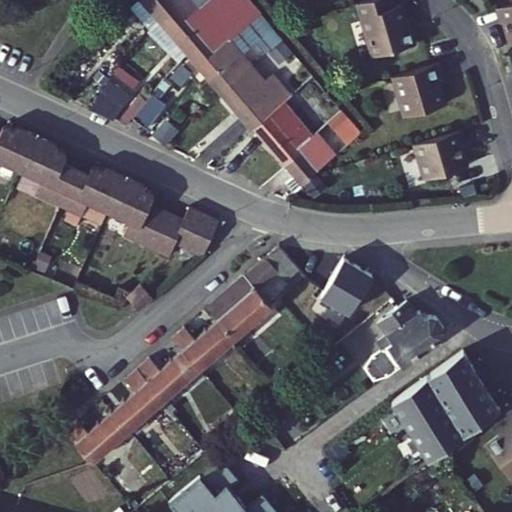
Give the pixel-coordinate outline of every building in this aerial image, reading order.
[(196,0),(217,22),(233,7),(239,13),(251,0),(196,0)] [(223,28),(258,66),(286,38),(278,29),(292,16),(301,25),(317,10),(307,0),(265,0),(261,4),(246,19),(239,13),(233,7),(217,22),(223,28)] [(251,0),(239,13),(246,19),(261,4),(265,0),(251,0)] [(395,0),(369,0),(360,2),(373,56),(415,46),(405,5),(397,7),(395,0)] [(127,56),(171,15),(164,8),(112,49),(123,60),(127,56)] [(107,74),(101,81),(126,89),(140,76),(140,70),(129,59),(174,18),(171,15),(127,56),(123,60),(107,74)] [(292,101),(329,65),(310,46),(301,54),(286,38),(258,66),(292,101)] [(457,38),(418,47),(428,88),(460,81),(454,55),(460,53),(457,38)] [(112,49),(97,63),(107,74),(123,60),(112,49)] [(195,55),(192,52),(160,89),(195,55)] [(195,55),(160,89),(172,101),(192,80),(187,74),(200,59),(195,55)] [(349,107),(354,103),(324,71),(292,101),(322,132),(349,107)] [(365,93),(387,117),(401,104),(379,80),(365,93)] [(128,110),(145,125),(163,105),(147,90),(128,110)] [(376,127),(354,103),(349,107),(371,132),(376,127)] [(371,132),(349,107),(322,132),(335,145),(327,154),(336,164),(371,132)] [(482,127),(477,112),(430,127),(441,162),(485,149),(478,128),(482,127)] [(0,160),(36,178),(31,190),(77,212),(82,200),(122,218),(116,230),(158,250),(163,238),(192,252),(209,216),(182,203),(175,216),(143,202),(146,196),(147,194),(146,192),(145,191),(144,190),(138,187),(140,183),(100,164),(98,168),(92,164),(90,164),(88,164),(86,165),(85,167),(82,173),(57,161),(60,155),(60,154),(60,152),(59,150),(58,148),(51,145),(52,141),(14,124),(12,126),(6,123),(4,122),(2,123),(1,124),(0,125),(0,160)] [(400,156),(409,185),(421,181),(413,152),(400,156)] [(295,266),(273,240),(207,295),(216,307),(234,330),(267,303),(252,284),(273,267),(282,277),(295,266)] [(355,274),(343,259),(320,277),(332,291),(346,279),(350,285),(356,280),(353,276),(355,274)] [(103,303),(116,318),(132,304),(119,290),(103,303)] [(405,296),(376,316),(386,330),(379,334),(384,341),(372,348),(363,361),(372,373),(384,369),(385,370),(441,330),(442,323),(434,312),(426,311),(423,314),(418,306),(414,309),(405,296)] [(179,336),(197,359),(234,330),(216,307),(192,326),(184,314),(171,325),(179,336)] [(142,366),(160,389),(197,359),(179,336),(154,356),(145,346),(134,355),(142,366)] [(388,396),(423,454),(493,402),(485,390),(469,362),(460,346),(388,396)] [(104,396),(122,419),(160,389),(142,366),(134,355),(118,368),(126,378),(104,396)] [(475,358),(469,362),(485,390),(492,385),(475,358)] [(122,419),(104,396),(81,415),(73,405),(62,414),(87,447),(122,419)] [(511,464),(511,416),(489,434),(511,464)] [(231,473),(214,451),(161,494),(174,511),(264,511),(269,507),(255,490),(237,500),(222,482),(231,473)] [(498,511),(489,500),(473,511),(498,511)]
